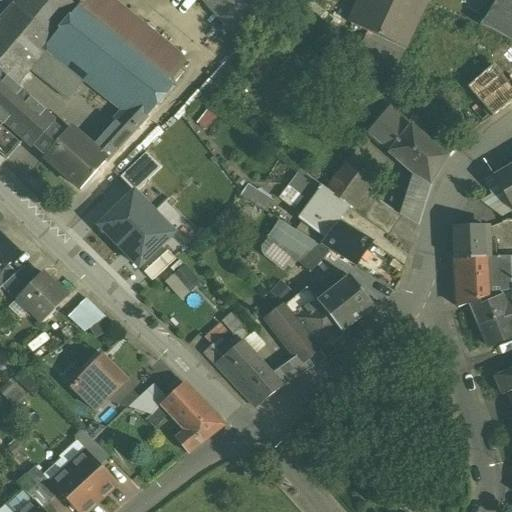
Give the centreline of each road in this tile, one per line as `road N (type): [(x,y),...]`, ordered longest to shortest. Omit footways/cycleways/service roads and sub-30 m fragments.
road 1 (tertiary): [(0,190),(250,434)]
road 2 (residential): [(488,511),(480,449),(419,289)]
road 3 (residential): [(419,289),(391,325),(250,434)]
road 4 (residential): [(140,511),(250,434)]
